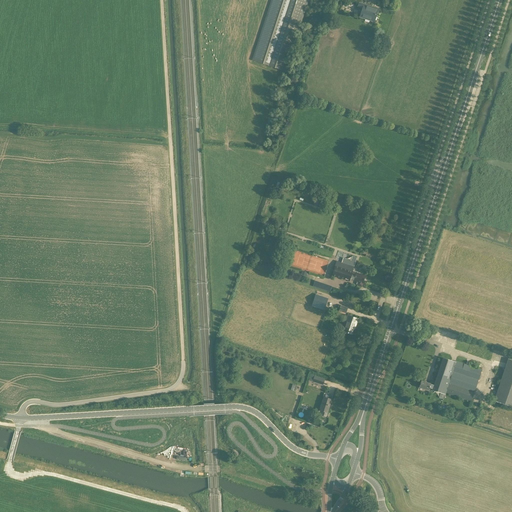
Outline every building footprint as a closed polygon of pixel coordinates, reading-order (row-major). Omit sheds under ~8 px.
[(285,71),(308,0),(271,0),(252,61),(285,71)] [(362,8),(360,17),(374,22),(379,9),(359,2),(357,7),(362,8)] [(349,281),(351,275),(355,276),(354,281),(358,282),(357,285),(362,287),(365,275),(358,273),(358,272),(353,270),(354,267),(348,265),(349,261),(345,260),(344,264),(337,261),(332,276),(349,281)] [(328,299),(315,295),(312,306),(324,310),(328,299)] [(348,308),(341,306),(339,311),(346,314),(348,308)] [(346,324),(344,332),(353,335),(356,325),(354,324),(356,318),(348,316),(345,324),(346,324)] [(442,358),(434,385),(430,384),(431,384),(421,381),(419,387),(429,390),(429,389),(471,403),(481,371),(442,358)] [(511,359),(508,358),(494,400),(511,406),(511,359)] [(309,380),(323,385),(325,379),(311,374),(309,380)] [(326,416),(327,413),(332,399),(324,397),(319,410),(319,411),(318,411),(317,413),(326,416)]
